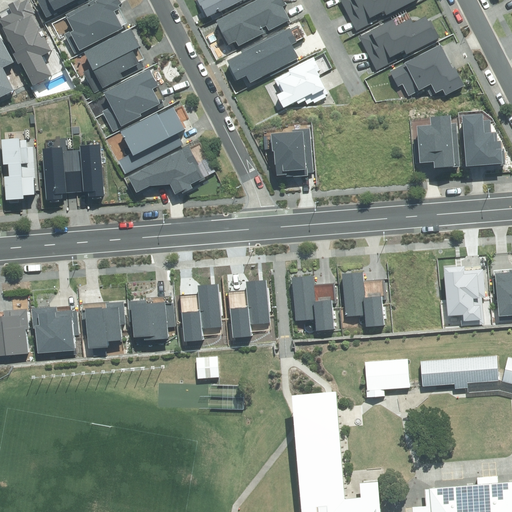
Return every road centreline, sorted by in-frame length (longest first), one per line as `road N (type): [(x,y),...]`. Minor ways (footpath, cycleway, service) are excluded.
road 1 (residential): [(269,227),(0,248)]
road 2 (residential): [(157,0),(269,227)]
road 3 (residential): [(511,208),(269,227)]
